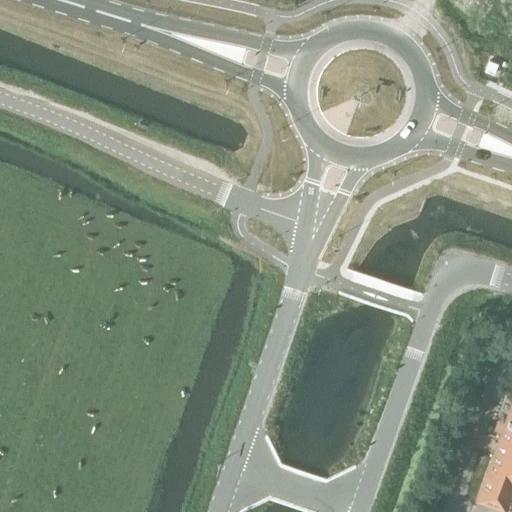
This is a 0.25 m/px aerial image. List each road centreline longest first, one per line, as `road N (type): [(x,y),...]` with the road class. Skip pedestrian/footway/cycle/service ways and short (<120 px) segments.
road 1 (unclassified): [(318,224),(0,97)]
road 2 (tertiary): [(233,469),(318,224)]
road 3 (unclassified): [(358,508),(428,312)]
road 4 (primary): [(427,103),(418,57),(381,29),(335,30),(301,61)]
road 5 (unclassified): [(318,224),(452,273)]
road 6 (primary): [(186,40),(54,0)]
road 7 (unclassified): [(233,469),(358,508)]
